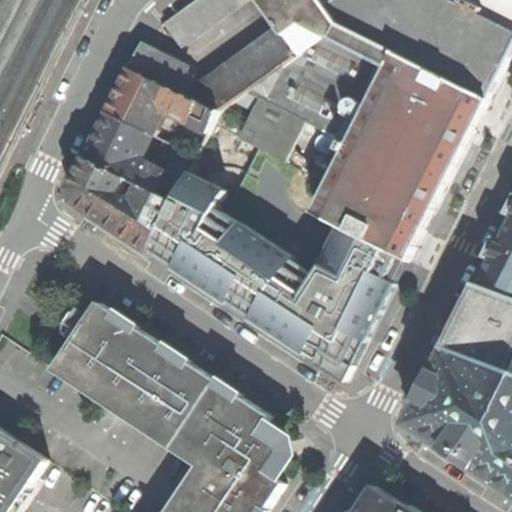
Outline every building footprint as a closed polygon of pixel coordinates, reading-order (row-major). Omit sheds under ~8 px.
[(183,47),(250,0),(198,0),(166,23),(183,47)] [(263,0),(287,32),(302,53),(304,56),(345,27),(332,8),(330,6),(325,0),(263,0)] [(511,30),(454,0),(343,0),(332,8),(345,27),(399,53),(493,100),(510,67),(511,62),(511,30)] [(511,0),(454,0),(511,30),(511,0)] [(459,165),(493,100),(399,53),(345,27),(304,56),(239,103),(257,111),(249,128),(223,114),(216,127),(289,162),(309,123),(342,140),(340,144),(323,136),(315,150),(345,164),(334,185),(426,230),(459,165)] [(144,46),(134,69),(182,91),(190,95),(195,97),(206,103),(221,111),(236,100),(250,90),(265,80),(279,69),(302,53),(287,32),(264,48),(250,58),(235,69),(221,79),(202,93),(195,78),(189,75),(192,68),(144,46)] [(123,91),(111,115),(159,137),(162,131),(156,128),(165,112),(211,132),(221,111),(206,103),(195,97),(190,95),(182,91),(134,69),(123,91)] [(101,135),(89,159),(159,194),(170,172),(142,159),(150,142),(155,145),(159,137),(111,115),(101,135)] [(289,162),(216,127),(199,162),(155,254),(235,307),(350,382),(382,319),(426,230),(334,185),(289,162)] [(166,142),(158,157),(174,164),(179,152),(179,148),(166,142)] [(155,254),(199,162),(179,152),(174,164),(170,172),(159,194),(89,159),(74,189),(79,203),(115,227),(155,254)] [(511,225),(509,232),(482,285),(511,295),(511,225)] [(456,337),(451,348),(511,370),(511,295),(482,285),(456,337)] [(217,477),(193,511),(267,511),(272,506),(274,507),(287,486),(277,478),(289,461),(285,441),(267,428),(274,418),(103,303),(74,381),(217,477)] [(511,370),(451,348),(431,386),(414,421),(415,425),(460,455),(511,490),(511,370)] [(0,511),(38,511),(67,469),(1,427),(0,429),(0,511)] [(415,511),(377,486),(359,511),(415,511)]
